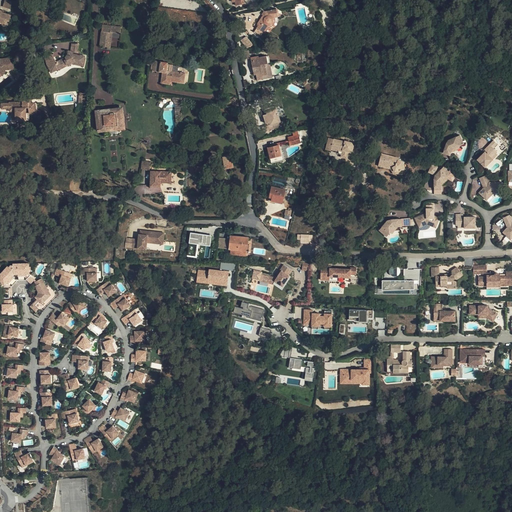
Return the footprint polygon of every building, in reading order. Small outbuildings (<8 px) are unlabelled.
[(10,9),(12,2),(6,0),(4,0),(2,7),(10,9)] [(175,0),(171,0),(170,8),(179,10),(181,1),(175,0)] [(179,10),(170,8),(168,17),(177,19),(179,10)] [(279,17),(277,9),(265,11),(262,8),(259,12),(263,14),(257,24),(259,25),(255,32),(261,36),(268,25),(271,24),(273,23),(274,20),(273,18),(279,17)] [(0,23),(4,24),(5,21),(10,23),(12,17),(2,13),(2,12),(0,11),(0,23)] [(111,33),(112,27),(103,25),(100,47),(108,48),(110,48),(113,33),(111,33)] [(240,40),(247,49),(253,45),(246,36),(240,40)] [(80,56),(79,58),(76,58),(77,56),(73,55),(73,53),(71,52),(68,51),(67,56),(65,59),(66,60),(62,62),(62,61),(57,63),(52,55),(45,58),(48,64),(47,64),(49,69),(52,67),(54,72),(59,70),(67,67),(67,66),(70,64),(84,67),(85,62),(84,61),(85,57),(80,56)] [(251,58),(249,51),(241,53),(242,60),(251,58)] [(258,57),(251,58),(254,75),(256,75),(257,80),(263,79),(263,76),(267,75),(265,64),(268,63),(266,57),(258,58),(258,57)] [(1,60),(0,60),(0,62),(0,63),(0,62),(0,73),(5,70),(15,69),(14,61),(12,61),(12,58),(1,59),(1,60)] [(185,73),(177,72),(172,71),(172,65),(168,64),(168,63),(159,61),(157,71),(163,72),(161,83),(170,85),(171,81),(171,79),(176,80),(176,82),(184,84),(185,73)] [(273,77),(271,66),(268,66),(268,63),(265,64),(267,75),(263,76),(263,79),(273,77)] [(272,97),(270,89),(261,91),(263,99),(272,97)] [(10,105),(10,110),(10,112),(13,112),(16,112),(16,120),(26,120),(26,114),(26,108),(28,108),(29,114),(36,113),(35,104),(31,104),(30,100),(23,101),(23,103),(10,103),(10,105)] [(270,110),(270,108),(266,109),(270,125),(268,125),(269,130),(280,126),(279,124),(281,124),(280,121),(281,121),(277,109),(270,110)] [(104,131),(120,129),(126,129),(123,109),(97,111),(99,131),(104,131)] [(289,142),(290,142),(296,140),(296,144),(301,142),(299,135),(288,138),(289,142)] [(449,155),(451,152),(452,149),(459,146),(463,144),(459,135),(448,140),(446,142),(442,153),(449,155)] [(343,142),(329,138),(326,150),(331,151),(332,150),(338,151),(339,153),(342,155),(341,157),(347,159),(349,152),(352,153),(354,146),(352,143),(344,141),(343,142)] [(485,167),(493,159),(491,158),(495,153),(497,152),(489,144),(484,150),(486,151),(477,160),(485,167)] [(283,161),(279,145),(268,148),(272,163),(283,161)] [(390,168),(390,169),(391,169),(394,168),(397,173),(401,174),(402,170),(404,171),(404,167),(403,164),(400,161),(398,161),(398,158),(382,154),(378,166),(383,167),(384,165),(389,166),(390,168)] [(233,168),(232,156),(222,157),(224,169),(233,168)] [(150,170),(151,162),(142,162),(141,169),(150,170)] [(441,189),(441,186),(441,182),(446,177),(450,173),(443,167),(434,175),(433,179),(434,189),(441,189)] [(171,183),(172,172),(151,172),(151,186),(161,187),(161,183),(171,183)] [(489,183),(486,176),(479,178),(483,188),(479,192),(486,200),(493,193),(501,193),(501,183),(489,183)] [(295,179),(288,178),(286,188),(295,190),(296,182),(295,179)] [(269,200),(276,202),(277,199),(283,200),(286,190),(272,187),(269,200)] [(436,227),(439,218),(433,215),(433,205),(426,205),(426,212),(415,218),(419,227),(426,224),(436,227)] [(455,225),(457,225),(463,225),(463,228),(474,227),(474,216),(465,217),(465,219),(462,219),(462,214),(455,214),(455,225)] [(511,221),(509,215),(502,218),(506,228),(502,232),(510,240),(511,237),(511,221)] [(386,236),(388,233),(394,226),(398,226),(401,226),(400,218),(391,219),(386,220),(379,230),(386,236)] [(190,232),(188,256),(197,257),(198,244),(212,246),(214,234),(190,232)] [(133,241),(131,249),(146,252),(147,245),(159,246),(159,242),(164,242),(165,236),(148,234),(148,236),(145,235),(143,237),(140,236),(139,242),(133,241)] [(230,240),(218,239),(218,248),(230,249),(230,256),(248,257),(249,237),(231,235),(230,240)] [(26,271),(27,262),(10,263),(10,265),(5,267),(5,266),(0,271),(0,282),(3,285),(3,288),(9,288),(9,287),(15,280),(18,279),(22,279),(24,280),(29,274),(26,271)] [(221,262),(220,269),(234,270),(235,264),(221,262)] [(284,265),(277,278),(273,284),(281,289),(293,270),(284,265)] [(487,265),(474,266),(474,273),(487,273),(487,265)] [(331,266),(322,266),(321,280),(330,280),(330,276),(346,277),(346,274),(351,274),(357,275),(357,268),(351,268),(351,269),(344,269),(340,269),(331,268),(331,266)] [(92,267),(78,267),(79,274),(83,274),(86,274),(86,276),(86,280),(95,280),(95,272),(92,272),(92,267)] [(451,276),(451,277),(448,277),(448,276),(440,276),(440,274),(440,267),(432,267),(432,277),(436,277),(436,281),(441,281),(441,286),(447,286),(448,288),(457,288),(456,280),(463,275),(458,267),(452,271),(452,274),(452,275),(451,275),(451,276)] [(55,268),(52,274),(59,277),(57,282),(66,285),(69,278),(65,277),(67,272),(55,268)] [(383,279),(384,289),(422,289),(421,268),(403,269),(404,278),(383,279)] [(209,272),(197,271),(196,283),(227,286),(229,270),(209,269),(209,272)] [(487,277),(479,277),(479,286),(487,286),(501,286),(500,286),(507,285),(507,280),(511,279),(511,271),(506,271),(506,276),(500,276),(500,275),(500,274),(499,273),(498,273),(497,273),(496,273),(496,274),(495,274),(495,275),(487,275),(487,277)] [(32,278),(29,274),(24,280),(27,281),(28,283),(31,280),(32,278)] [(277,278),(262,274),(261,281),(273,284),(277,278)] [(39,277),(35,279),(33,282),(34,284),(33,286),(36,290),(36,293),(33,297),(35,299),(40,303),(42,300),(48,294),(39,277)] [(112,283),(111,283),(110,282),(107,284),(105,281),(94,289),(98,294),(103,290),(107,295),(109,294),(117,290),(112,283)] [(121,295),(110,303),(114,309),(118,306),(119,305),(121,307),(123,310),(131,304),(126,298),(124,299),(121,295)] [(71,299),(66,302),(71,309),(75,307),(76,309),(84,305),(79,297),(76,298),(72,301),(71,299)] [(0,311),(9,311),(8,299),(0,299),(0,311)] [(250,303),(242,302),(241,306),(244,307),(244,308),(235,306),(234,312),(242,315),(243,315),(244,313),(249,314),(248,316),(248,317),(262,321),(262,320),(264,312),(265,310),(251,306),(251,307),(249,306),(250,303)] [(35,312),(37,308),(31,303),(29,307),(35,312)] [(265,308),(250,303),(249,306),(251,307),(251,306),(265,310),(264,312),(266,312),(267,310),(265,308)] [(443,305),(434,305),(434,321),(456,321),(456,311),(443,311),(443,305)] [(498,312),(487,307),(487,305),(470,305),(470,314),(478,314),(487,313),(487,317),(493,320),(498,312)] [(103,326),(105,325),(105,323),(104,321),(106,319),(103,317),(104,315),(96,309),(91,316),(94,319),(92,322),(99,327),(101,325),(103,326)] [(370,309),(351,309),(350,316),(360,316),(360,321),(369,321),(370,309)] [(311,310),(304,310),(304,325),(312,325),(313,327),(334,327),(334,313),(311,313),(311,310)] [(132,311),(121,318),(125,324),(129,321),(131,320),(133,322),(135,325),(142,319),(137,312),(135,314),(132,311)] [(51,312),(47,318),(57,326),(60,322),(64,324),(68,317),(61,312),(59,314),(57,317),(55,315),(51,312)] [(243,315),(242,315),(241,318),(262,324),(263,321),(262,320),(262,321),(248,317),(248,316),(243,315)] [(7,324),(3,324),(1,337),(5,338),(6,334),(9,335),(15,336),(19,336),(20,328),(17,328),(11,327),(7,326),(7,324)] [(270,330),(261,327),(259,335),(268,338),(270,330)] [(41,336),(39,341),(47,344),(48,340),(51,341),(54,333),(46,329),(44,333),(43,337),(41,336)] [(130,342),(135,342),(135,341),(137,340),(145,340),(144,330),(134,331),(134,335),(130,335),(130,342)] [(103,341),(103,342),(106,350),(114,347),(112,341),(111,338),(113,338),(111,333),(104,336),(106,340),(103,341)] [(81,338),(77,335),(75,338),(72,342),(77,346),(79,344),(82,346),(83,348),(85,346),(88,342),(90,340),(83,335),(81,338)] [(10,347),(7,346),(5,346),(5,355),(15,355),(15,352),(15,349),(18,349),(21,349),(22,343),(14,342),(14,347),(10,347)] [(402,347),(392,348),(393,356),(387,357),(387,365),(393,365),(393,373),(409,372),(408,362),(412,361),(412,351),(402,351),(402,347)] [(452,349),(445,349),(445,356),(432,356),(432,364),(443,364),(443,366),(452,366),(452,349)] [(467,349),(460,349),(460,362),(469,362),(469,364),(478,364),(478,366),(485,367),(485,349),(474,349),(474,351),(469,350),(469,352),(467,352),(467,349)] [(130,361),(135,361),(135,360),(138,360),(145,360),(146,350),(136,350),(135,354),(131,354),(130,361)] [(38,360),(39,364),(47,364),(47,361),(50,361),(49,351),(40,352),(40,355),(41,360),(38,360)] [(84,355),(71,354),(71,361),(76,362),(78,362),(78,364),(78,368),(88,368),(88,359),(84,359),(84,355)] [(112,356),(105,356),(105,361),(103,360),(102,370),(110,370),(111,365),(111,361),(112,361),(112,356)] [(317,361),(290,358),(289,367),(306,369),(305,378),(314,379),(317,361)] [(373,359),(363,360),(363,368),(339,368),(344,384),(371,384),(371,374),(373,374),(373,359)] [(13,370),(9,369),(6,369),(5,376),(15,378),(16,374),(16,370),(19,370),(21,371),(22,366),(13,364),(13,370)] [(47,369),(38,370),(38,376),(41,376),(41,380),(41,383),(51,382),(51,374),(47,374),(47,369)] [(126,380),(131,381),(131,379),(134,380),(140,382),(143,373),(134,370),(133,374),(129,373),(126,380)] [(67,372),(60,375),(65,387),(69,385),(70,388),(78,385),(75,376),(71,378),(69,379),(68,377),(67,372)] [(106,386),(108,381),(102,378),(100,382),(97,381),(94,388),(93,390),(101,394),(103,388),(105,385),(106,386)] [(17,400),(17,396),(18,392),(21,393),(24,393),(24,388),(15,387),(15,392),(11,391),(8,391),(7,399),(17,400)] [(119,398),(124,400),(124,398),(127,399),(133,402),(137,392),(128,389),(126,393),(122,391),(119,398)] [(47,391),(40,392),(40,398),(42,397),(42,401),(43,405),(52,404),(51,395),(48,395),(47,391)] [(84,406),(80,410),(87,415),(91,409),(90,409),(91,407),(95,402),(89,397),(83,404),(84,406)] [(123,406),(123,407),(121,411),(119,409),(114,416),(117,417),(119,415),(122,418),(126,421),(132,412),(128,408),(123,406)] [(14,413),(10,413),(9,413),(10,421),(20,421),(20,418),(20,414),(22,414),(25,414),(25,408),(16,408),(16,413),(14,413)] [(72,408),(60,411),(61,418),(66,417),(69,416),(69,419),(70,422),(70,424),(79,421),(77,411),(73,412),(72,408)] [(45,424),(46,428),(56,426),(56,423),(56,418),(52,418),(52,413),(51,413),(44,414),(45,424)] [(105,425),(99,430),(108,440),(111,437),(113,440),(116,439),(120,435),(114,428),(112,429),(109,431),(108,429),(105,425)] [(17,434),(13,434),(12,442),(21,443),(21,440),(22,436),(25,436),(28,437),(29,431),(21,430),(20,435),(17,434)] [(90,437),(84,441),(91,452),(95,450),(97,453),(104,449),(98,440),(96,442),(94,443),(93,442),(90,437)] [(76,445),(69,447),(72,460),(76,459),(77,463),(86,460),(83,451),(80,452),(77,452),(77,450),(76,445)] [(57,454),(58,452),(55,450),(50,456),(54,459),(52,462),(60,468),(65,459),(59,455),(57,454)] [(21,451),(14,454),(21,466),(26,464),(27,466),(34,462),(30,454),(26,456),(24,457),(23,455),(21,451)]
